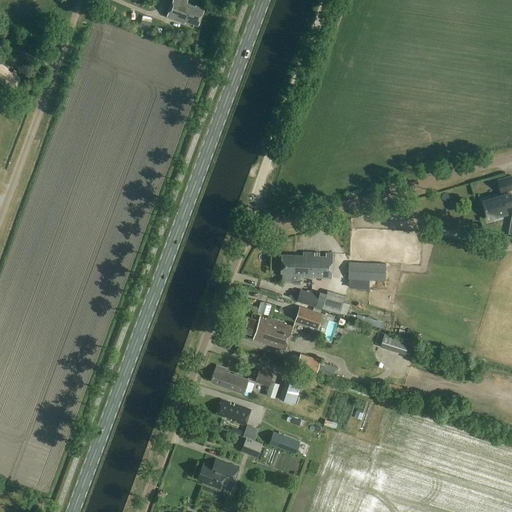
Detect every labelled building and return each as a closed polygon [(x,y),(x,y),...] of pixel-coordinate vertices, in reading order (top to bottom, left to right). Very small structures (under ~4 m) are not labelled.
[(187,20),(198,25),(205,9),(188,2),(189,0),(188,0),(172,0),(166,17),(185,24),(187,20)] [(142,16),(139,28),(149,31),(152,19),(142,16)] [(16,39),(12,46),(17,49),(16,51),(28,58),(30,53),(28,52),(31,48),(16,39)] [(2,62),(0,64),(0,80),(3,82),(3,81),(5,82),(5,83),(13,89),(13,88),(20,78),(16,75),(18,73),(14,69),(12,72),(8,69),(9,67),(2,62)] [(491,216),(492,216),(496,228),(505,225),(502,213),(507,212),(506,207),(511,205),(511,197),(511,193),(509,194),(508,191),(511,189),(511,176),(497,180),(502,195),(486,200),(482,201),(486,218),(491,216)] [(358,227),(412,230),(413,217),(363,214),(362,221),(359,220),(358,227)] [(282,255),(281,273),(293,274),(293,277),(293,279),(298,279),(298,277),(300,277),(309,277),(310,253),(303,252),(303,255),(282,255)] [(319,253),(310,253),(309,277),(332,278),(333,254),(326,253),(325,256),(319,256),(319,253)] [(349,262),(348,279),(357,280),(356,289),(369,289),(369,280),(385,281),(386,263),(349,262)] [(326,294),(322,309),(340,314),(345,296),(327,290),(326,294)] [(301,291),(297,301),(315,307),(319,297),(301,291)] [(295,321),(318,329),(323,313),(299,306),(295,321)] [(242,332),(254,336),(254,337),(253,340),(261,342),(262,339),(266,326),(265,326),(267,319),(266,318),(260,316),(259,321),(247,317),(242,332)] [(293,327),(267,319),(265,326),(266,326),(262,339),(261,342),(261,343),(286,351),(293,327)] [(405,355),(405,353),(409,341),(384,333),(380,344),(380,347),(405,355)] [(296,367),(317,373),(321,360),(301,353),(296,367)] [(337,367),(325,363),(321,374),(333,378),(337,367)] [(224,372),(225,368),(216,365),(214,371),(214,370),(211,381),(219,384),(219,385),(243,394),(248,380),(224,372)] [(259,370),(255,382),(268,386),(272,374),(259,370)] [(287,376),(281,393),(288,395),(286,401),(293,403),(300,381),(287,376)] [(233,406),(230,405),(231,403),(221,400),(216,414),(225,418),(225,417),(231,419),(231,421),(245,426),(251,410),(234,404),(233,406)] [(337,423),(326,420),(324,424),(336,428),(337,423)] [(274,433),(270,444),(295,453),(299,442),(274,433)] [(246,438),(240,451),(257,458),(263,444),(246,438)] [(203,463),(197,479),(204,481),(204,483),(220,489),(224,477),(234,481),(239,467),(215,458),(212,466),(203,463)]
